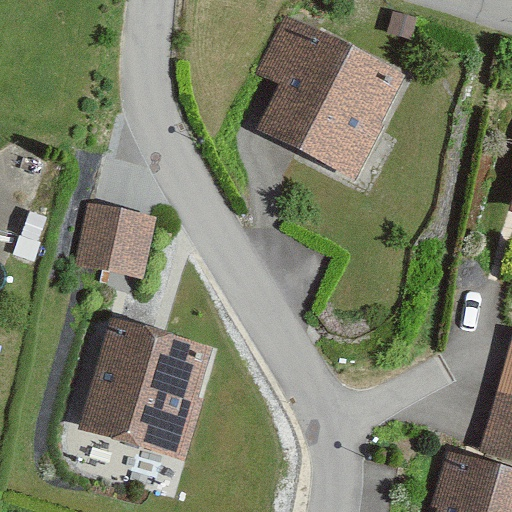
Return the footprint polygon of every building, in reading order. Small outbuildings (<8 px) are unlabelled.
[(400,85),(285,23),(254,80),(281,94),(259,134),(347,182),(400,85)] [(156,226),(88,209),(72,276),(140,292),(156,226)] [(209,361),(108,331),(76,438),(184,470),(203,409),(195,407),(209,361)] [(511,352),(499,402),(511,405),(511,352)] [(511,405),(499,402),(480,470),(511,478),(511,405)] [(511,511),(511,478),(480,470),(449,461),(434,511),(511,511)]
